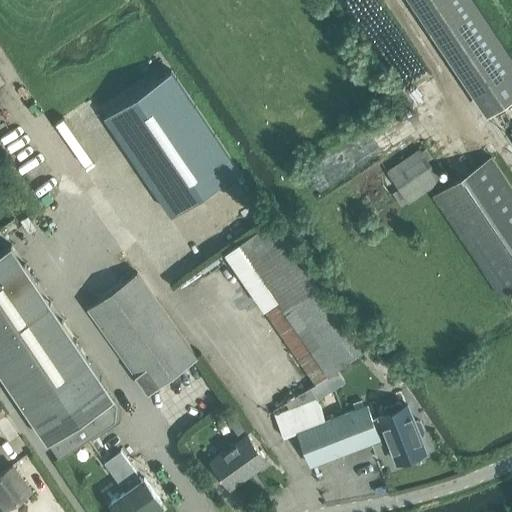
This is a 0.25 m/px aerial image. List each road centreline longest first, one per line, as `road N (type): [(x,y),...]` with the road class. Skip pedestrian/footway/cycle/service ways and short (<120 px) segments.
road 1 (unclassified): [(350,511),(511,461)]
road 2 (unclassified): [(85,511),(0,388)]
